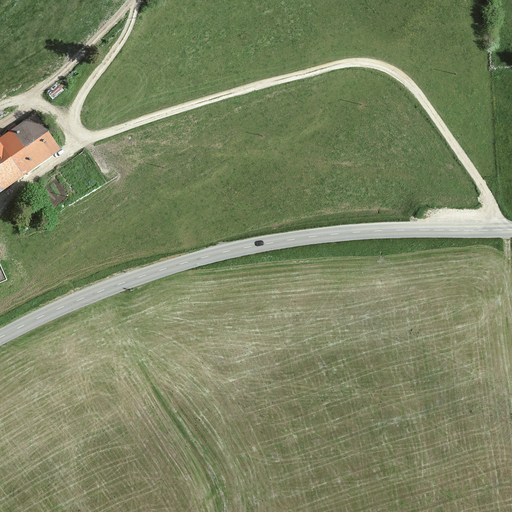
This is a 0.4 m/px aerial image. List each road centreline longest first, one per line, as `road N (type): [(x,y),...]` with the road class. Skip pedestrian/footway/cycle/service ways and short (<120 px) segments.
road 1 (track): [(498,229),(492,202),(418,94),(395,74),(350,62),(104,132),(0,196)]
road 2 (secondary): [(511,229),(350,230),(240,246),(124,280),(0,336)]
road 3 (track): [(80,142),(71,115),(137,0)]
